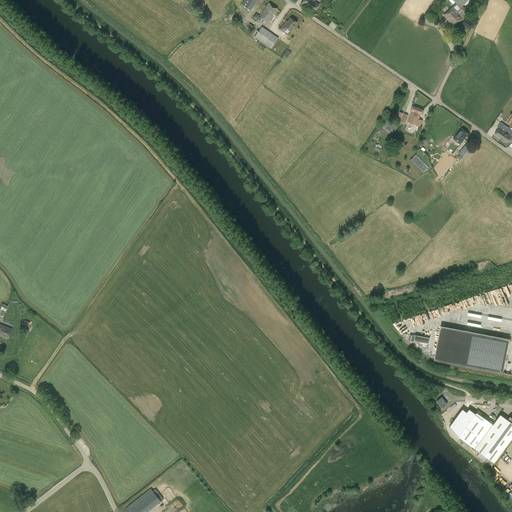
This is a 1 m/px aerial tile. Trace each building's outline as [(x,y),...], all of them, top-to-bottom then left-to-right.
[(244,0),(242,5),(250,11),(258,0),(244,0)] [(304,0),(300,7),(305,10),(307,7),(314,12),(319,5),(311,0),(304,0)] [(277,9),(269,3),(260,16),(256,13),(252,20),(258,24),(261,19),(268,23),(277,9)] [(444,15),(448,20),(453,26),(463,16),(464,15),(467,12),(463,7),(462,8),(458,10),(454,6),(444,15)] [(285,23),(281,29),(285,31),(286,29),(287,30),(291,32),(297,23),(294,21),(290,18),(286,24),(285,23)] [(271,49),(279,39),(262,27),(254,38),(271,49)] [(422,115),(424,110),(412,106),(410,111),(411,111),(407,122),(420,127),(423,121),(418,119),(420,114),(422,115)] [(397,127),(387,120),(382,127),(390,132),(394,128),(395,129),(397,127)] [(508,128),(500,122),(497,128),(498,129),(494,135),(501,139),(505,133),(508,128)] [(456,136),(454,138),(454,139),(457,141),(460,144),(462,141),(468,133),(462,128),(456,136)] [(505,133),(501,139),(507,143),(511,137),(511,135),(511,130),(510,129),(508,131),(508,133),(507,134),(505,133)] [(463,148),(458,154),(462,157),(467,152),(463,148)] [(12,329),(3,326),(3,325),(0,323),(0,331),(1,332),(0,333),(0,335),(8,339),(12,329)] [(502,374),(509,339),(440,326),(433,360),(502,374)] [(429,338),(415,336),(414,341),(428,344),(429,338)] [(447,404),(441,397),(436,401),(442,409),(447,404)] [(476,412),(473,417),(458,437),(477,450),(475,453),(478,455),(480,453),(487,458),(484,461),(491,467),(511,438),(511,418),(509,417),(507,420),(500,415),(493,424),(476,412)] [(151,489),(125,509),(127,511),(147,511),(161,502),(151,489)]
